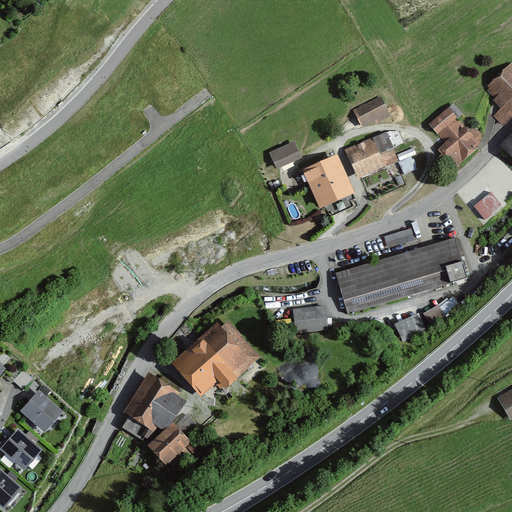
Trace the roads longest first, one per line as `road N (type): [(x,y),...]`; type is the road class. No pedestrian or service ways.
road 1 (unclassified): [(57,511),(146,358),(202,292),(238,271),(350,239),(435,199),(511,130)]
road 2 (secondary): [(511,294),(381,406),(222,511)]
road 3 (residential): [(0,246),(207,92)]
road 4 (residential): [(0,165),(47,128),(167,0)]
road 5 (unknown): [(194,299),(161,284),(48,356)]
